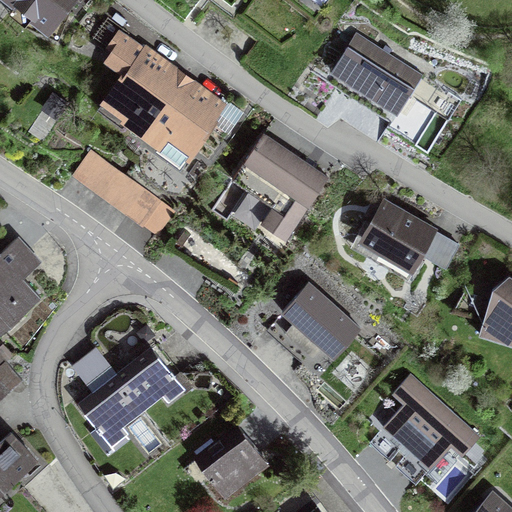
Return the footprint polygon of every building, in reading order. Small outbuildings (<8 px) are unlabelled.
[(1,0),(48,35),(75,0),(1,0)] [(190,82),(174,71),(118,33),(99,62),(116,74),(96,103),(189,166),(228,107),(190,82)] [(423,80),(355,37),(330,75),(399,118),(423,80)] [(258,217),(256,221),(287,240),(326,175),(259,135),(233,180),(268,201),(258,217)] [(90,152),(74,174),(98,190),(113,168),(90,152)] [(159,200),(113,168),(98,190),(144,222),(159,200)] [(437,231),(383,200),(357,245),(411,276),(437,231)] [(33,258),(20,245),(15,240),(0,254),(0,336),(40,298),(24,281),(40,265),(33,258)] [(511,276),(489,287),(476,281),(456,318),(481,323),(476,338),(511,346),(511,276)] [(308,283),(268,330),(322,375),(362,328),(308,283)] [(122,422),(157,393),(165,403),(186,387),(153,348),(79,409),(110,446),(129,430),(122,422)] [(405,402),(370,444),(417,483),(450,444),(463,455),(480,435),(408,375),(393,392),(405,402)] [(0,377),(0,400),(12,390),(0,377)] [(269,468),(240,431),(198,466),(228,502),(269,468)] [(5,444),(0,438),(0,489),(6,495),(41,459),(15,434),(5,444)] [(511,511),(491,492),(472,511),(511,511)]
